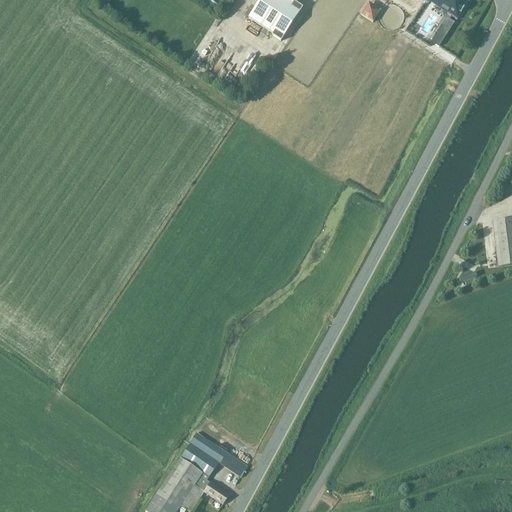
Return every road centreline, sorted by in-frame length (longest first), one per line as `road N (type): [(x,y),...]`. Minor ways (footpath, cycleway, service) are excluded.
road 1 (tertiary): [(236,511),(511,4)]
road 2 (unclassified): [(303,511),(511,130)]
